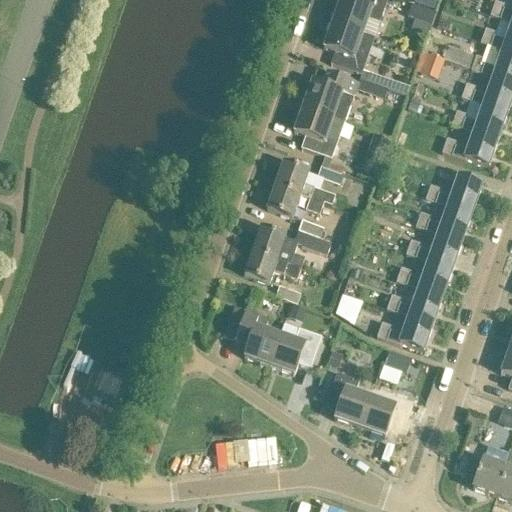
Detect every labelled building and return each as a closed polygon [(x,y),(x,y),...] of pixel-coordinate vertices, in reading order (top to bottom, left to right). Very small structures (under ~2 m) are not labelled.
[(341,4),(332,30),(362,40),(368,25),(379,29),(387,7),(366,0),(354,0),(352,8),(341,4)] [(433,15),(437,3),(428,0),(416,0),(414,8),(433,15)] [(489,23),(511,31),(511,27),(511,19),(503,16),(504,12),(494,8),(489,23)] [(435,19),(411,11),(407,23),(431,31),(435,19)] [(479,51),(501,58),(502,55),(511,58),(511,27),(511,31),(505,48),(493,44),(495,40),(484,36),(479,51)] [(362,40),(332,30),(323,55),(334,59),(330,71),(360,82),(374,44),(362,40)] [(511,89),(511,58),(502,55),(501,58),(495,75),(484,71),(485,67),(475,63),(470,78),(492,86),(493,83),(511,89)] [(418,80),(436,87),(444,66),(426,60),(418,80)] [(302,114),(344,128),(357,91),(352,89),(327,81),(322,93),(311,88),(302,114)] [(507,119),(511,105),(511,89),(493,83),(492,86),(486,103),(474,99),(475,94),(465,91),(460,106),(482,113),(483,110),(507,119)] [(356,96),(383,105),(386,96),(359,88),(356,96)] [(483,110),(482,113),(476,130),(464,126),(466,122),(456,118),(450,133),(472,141),(473,138),(498,146),(507,119),(483,110)] [(301,155),(325,164),(321,174),(340,180),(341,181),(343,174),(330,169),(344,128),(302,114),(293,139),(304,143),(301,155)] [(473,138),(472,141),(466,158),(455,154),(456,149),(446,146),(441,160),(465,168),(466,166),(488,174),(498,146),(473,138)] [(391,146),(377,142),(373,155),(386,160),(391,146)] [(308,179),(282,170),(274,193),(300,202),(309,206),(323,211),(323,209),(331,212),(334,202),(304,191),(308,179)] [(342,181),(341,181),(340,180),(321,174),(317,186),(338,193),(342,181)] [(424,207),(446,215),(447,212),(472,221),(481,193),(457,184),(449,205),(438,201),(440,196),(429,193),(424,207)] [(291,226),(300,202),(274,193),(266,217),(291,226)] [(319,221),(323,211),(309,206),(305,216),(319,221)] [(462,248),(472,221),(447,212),(446,215),(440,232),(429,228),(430,224),(420,220),(415,235),(437,243),(438,240),(462,248)] [(324,234),(302,226),(298,237),(320,245),(324,234)] [(260,235),(251,259),(277,268),(300,275),(304,264),(293,260),(297,249),(260,235)] [(428,267),(452,276),(462,248),(438,240),(437,243),(431,260),(419,256),(420,251),(410,248),(405,262),(427,270),(428,267)] [(304,242),(300,252),(325,261),(328,251),(304,242)] [(308,278),(300,275),(277,268),(251,259),(243,282),(269,291),(273,278),(304,289),(308,278)] [(443,304),(452,276),(428,267),(427,270),(421,287),(409,283),(411,279),(400,275),(395,290),(417,298),(418,295),(443,304)] [(359,286),(362,278),(352,275),(349,283),(359,286)] [(300,301),(279,293),(275,303),(296,311),(300,301)] [(433,331),(443,304),(418,295),(417,298),(411,315),(400,311),(401,306),(391,303),(386,317),(408,325),(408,323),(433,331)] [(336,318),(355,325),(362,304),(343,297),(336,318)] [(302,327),(306,316),(292,311),(289,322),(302,327)] [(269,373),(279,342),(264,337),(268,326),(246,318),(235,348),(247,352),(243,364),(269,373)] [(423,359),(433,331),(408,323),(408,325),(402,342),(390,338),(391,334),(381,330),(376,345),(400,353),(401,351),(423,359)] [(294,348),(279,342),(269,373),(294,382),(298,370),(310,375),(320,344),(298,336),(294,348)] [(511,355),(508,355),(500,380),(511,384),(507,396),(511,397),(511,355)] [(337,373),(341,362),(332,358),(328,370),(337,373)] [(404,367),(388,362),(385,373),(401,378),(404,367)] [(334,426),(359,435),(370,405),(354,399),(358,388),(336,380),(326,411),(338,415),(334,426)] [(370,405),(359,435),(384,444),(388,433),(400,437),(411,407),(389,399),(385,410),(370,405)] [(511,435),(511,418),(503,415),(499,425),(505,427),(503,432),(511,435)] [(511,457),(509,456),(508,459),(488,452),(472,495),(496,504),(507,475),(511,476),(511,474),(511,457)] [(496,504),(511,509),(511,476),(507,475),(496,504)]
